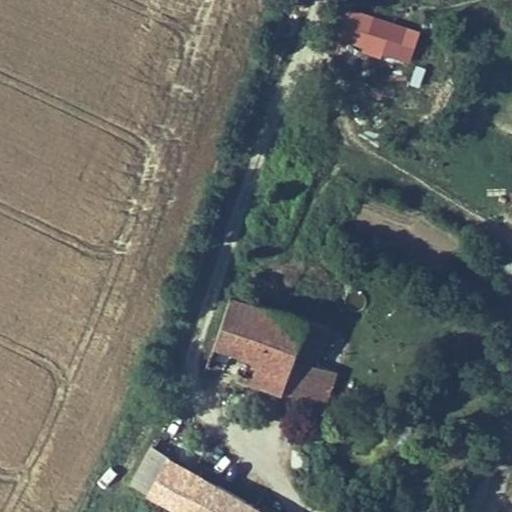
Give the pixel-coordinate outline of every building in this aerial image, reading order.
[(511,287),(511,284),(511,258),(504,254),(492,278),(511,287)] [(225,302),(202,369),(293,403),(314,352),(320,337),(225,302)] [(370,324),(342,313),(332,338),(360,349),(370,324)] [(314,352),(293,403),(314,410),(334,361),(314,352)] [(147,497),(173,511),(248,511),(163,467),(147,497)] [(278,511),(256,501),(250,511),(278,511)]
